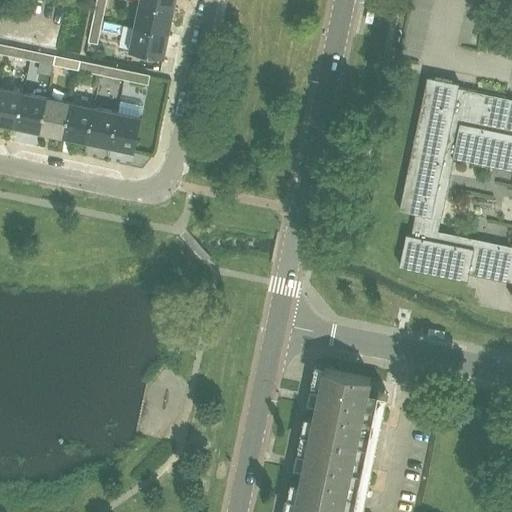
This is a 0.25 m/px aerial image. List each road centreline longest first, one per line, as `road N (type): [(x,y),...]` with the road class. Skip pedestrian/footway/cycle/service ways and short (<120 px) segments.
road 1 (residential): [(0,166),(157,193),(170,182),(209,0)]
road 2 (tertiary): [(277,325),(344,0)]
road 3 (residential): [(511,376),(277,325)]
road 4 (tertiary): [(238,511),(277,325)]
